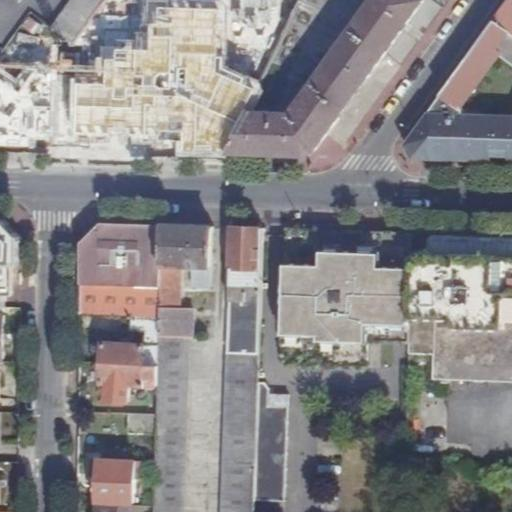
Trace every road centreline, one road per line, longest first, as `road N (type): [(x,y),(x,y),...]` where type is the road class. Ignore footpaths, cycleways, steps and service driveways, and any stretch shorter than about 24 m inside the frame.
road 1 (residential): [(49,511),(53,183)]
road 2 (secondary): [(365,195),(53,183)]
road 3 (residential): [(365,195),(369,161),(483,0)]
road 4 (secondary): [(511,200),(365,195)]
